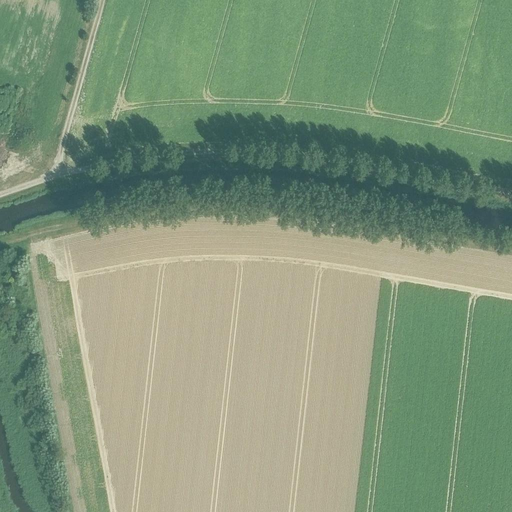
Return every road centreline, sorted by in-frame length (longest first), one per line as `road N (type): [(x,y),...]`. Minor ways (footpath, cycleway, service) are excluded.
road 1 (track): [(511,192),(329,158),(198,151),(63,173),(0,193)]
road 2 (track): [(0,242),(60,226),(266,209),(511,249)]
road 3 (track): [(103,0),(53,176)]
